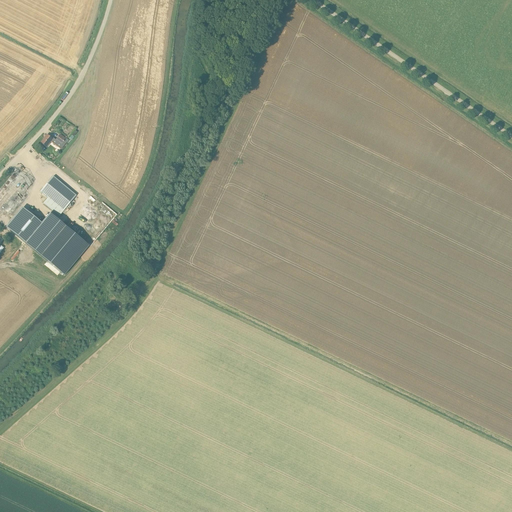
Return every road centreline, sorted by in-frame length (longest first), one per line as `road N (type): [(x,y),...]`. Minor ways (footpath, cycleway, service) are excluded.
road 1 (unclassified): [(511,134),(317,0)]
road 2 (unclassified): [(0,176),(71,95),(110,0)]
